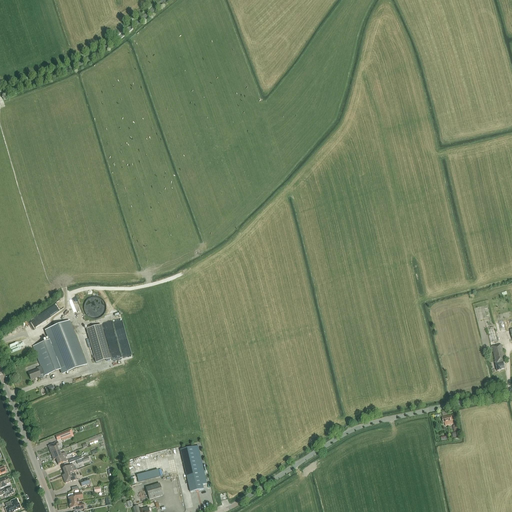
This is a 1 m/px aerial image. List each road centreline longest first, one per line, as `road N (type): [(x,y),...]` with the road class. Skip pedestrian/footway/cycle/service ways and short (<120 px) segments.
road 1 (tertiary): [(218,511),(347,433),(511,391)]
road 2 (unclassified): [(0,92),(75,64),(161,0)]
road 3 (secondary): [(53,511),(0,371)]
